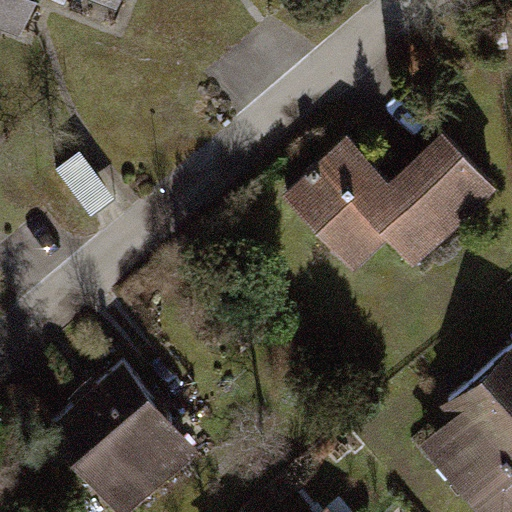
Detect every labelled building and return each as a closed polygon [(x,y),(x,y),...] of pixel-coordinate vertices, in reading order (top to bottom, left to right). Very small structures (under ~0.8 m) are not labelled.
[(0,0),(0,18),(22,27),(33,0),(118,0),(119,0),(0,0)] [(310,170),(288,191),(354,261),(391,226),(415,252),(492,180),(444,129),(391,179),(349,134),(317,163),(316,162),(308,169),(310,170)] [(118,195),(81,147),(58,164),(94,213),(118,195)] [(511,342),(449,396),(462,410),(511,468),(511,342)] [(126,357),(49,422),(124,510),(189,456),(163,424),(174,415),(126,357)] [(511,490),(511,468),(462,410),(428,440),(444,459),(468,439),(511,490)] [(489,511),(511,511),(511,490),(468,439),(444,459),(489,511)]
